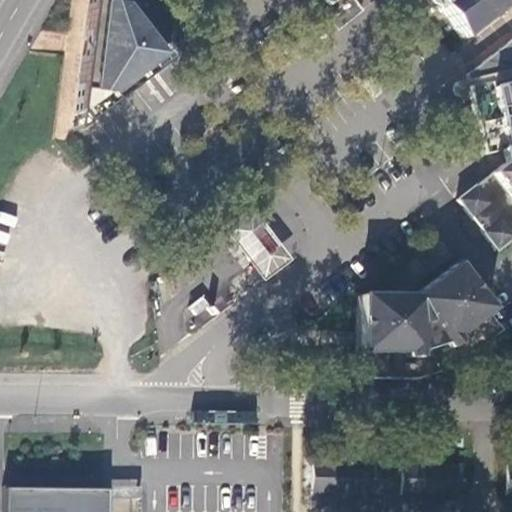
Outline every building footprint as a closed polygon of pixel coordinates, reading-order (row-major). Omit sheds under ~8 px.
[(119,0),(88,0),(82,48),(72,120),(80,126),(166,61),(119,0)] [(320,0),(324,6),(318,11),(330,27),(343,17),(347,21),(359,11),(350,0),(320,0)] [(419,0),(429,12),(434,8),(459,39),(504,5),(499,0),(419,0)] [(451,86),(458,112),(470,103),(483,154),(511,147),(511,38),(480,64),(451,86)] [(511,147),(483,154),(485,162),(489,175),(506,164),(511,162),(511,147)] [(489,175),(458,199),(495,249),(511,236),(511,162),(506,164),(489,175)] [(248,208),(220,230),(260,281),(287,259),(248,208)] [(399,295),(357,294),(356,377),(419,378),(454,366),(502,332),(454,265),(423,287),(413,287),(406,290),(399,295)] [(206,295),(186,305),(197,325),(217,314),(206,295)] [(384,463),(310,463),(310,492),(383,492),(384,463)] [(460,464),(400,465),(400,493),(459,493),(460,464)] [(101,511),(101,490),(67,490),(27,491),(0,489),(0,511),(101,511)]
